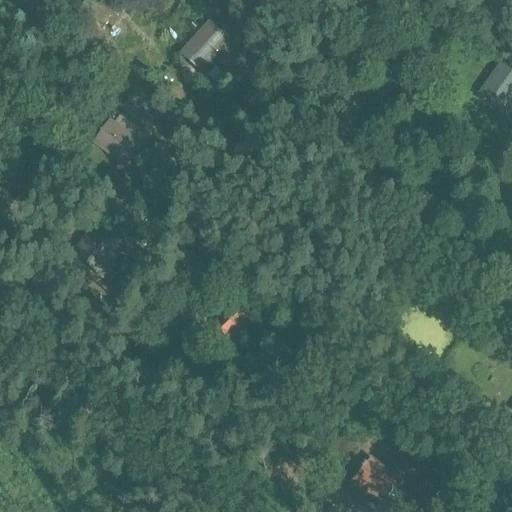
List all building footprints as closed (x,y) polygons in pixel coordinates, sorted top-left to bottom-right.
[(61,0),(30,0),(44,10),(51,14),(61,0)] [(107,29),(119,11),(102,0),(85,0),(79,11),(107,29)] [(225,61),(240,44),(211,19),(179,55),(200,74),(218,54),(225,61)] [(504,113),(511,101),(511,71),(500,63),(477,94),(504,113)] [(133,94),(121,109),(142,124),(153,109),(133,94)] [(109,122),(92,145),(126,169),(143,144),(133,137),(138,130),(120,118),(115,125),(109,122)] [(0,215),(9,226),(27,211),(8,189),(0,196),(0,215)] [(75,253),(100,275),(119,253),(94,232),(75,253)] [(230,345),(262,315),(241,294),(209,324),(230,345)] [(472,409),(465,418),(492,439),(499,429),(472,409)] [(228,462),(247,460),(243,434),(225,437),(228,462)] [(371,497),(382,506),(400,485),(370,460),(345,490),(363,506),(371,497)]
